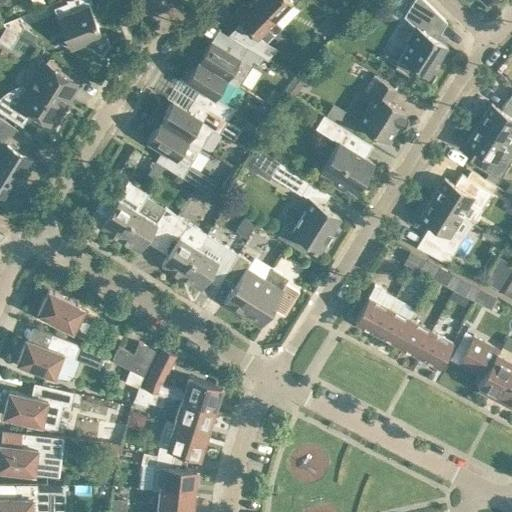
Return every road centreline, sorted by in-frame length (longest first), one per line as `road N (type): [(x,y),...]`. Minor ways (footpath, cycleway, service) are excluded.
road 1 (residential): [(274,378),(488,41)]
road 2 (residential): [(274,378),(33,231)]
road 3 (residential): [(33,231),(154,34),(151,0)]
road 4 (residential): [(483,487),(274,378)]
road 5 (residential): [(231,511),(244,435),(274,378)]
